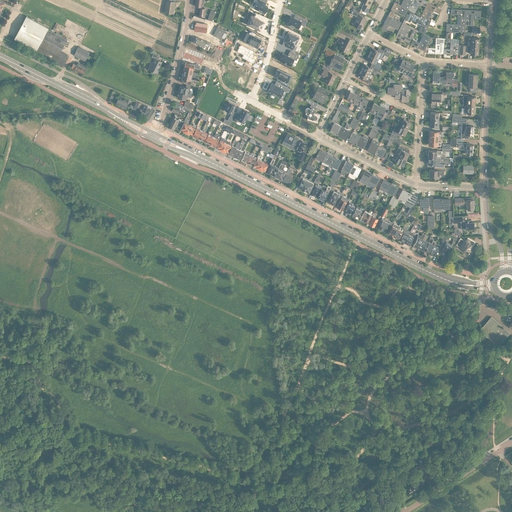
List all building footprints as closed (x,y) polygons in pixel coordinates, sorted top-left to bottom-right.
[(173,9),(174,1),(173,1),(173,0),(166,0),(165,12),(173,13),(174,9),(173,9)] [(258,0),(254,8),(265,13),(268,7),(264,5),(265,3),(259,0),(258,0)] [(315,1),(314,0),(294,0),(291,7),(309,16),(315,1)] [(350,7),(361,13),(363,10),(367,12),(371,5),(370,4),(371,3),(373,0),(372,0),(360,0),(364,2),(361,9),(357,7),(351,4),(350,7)] [(401,5),(407,9),(412,0),(403,0),(401,5)] [(425,7),(428,2),(423,0),(412,0),(407,9),(408,9),(415,13),(419,3),(425,7)] [(404,16),(408,9),(407,9),(401,5),(398,4),(394,2),(388,15),(392,18),(392,17),(395,11),(404,16)] [(425,7),(421,15),(428,19),(432,10),(439,13),(441,9),(428,2),(425,7)] [(353,24),(362,28),(364,24),(363,24),(365,19),(366,19),(362,17),(363,14),(365,15),(353,9),(351,12),(352,13),(352,14),(357,17),(354,24),(353,24)] [(450,14),(457,14),(457,24),(461,24),(461,25),(465,25),(466,10),(451,9),(450,14)] [(481,10),(466,10),(465,25),(473,25),(473,15),(480,15),(481,10)] [(251,16),(247,23),(260,30),(264,22),(254,17),(255,14),(249,11),(247,14),(251,16)] [(418,31),(424,34),(431,20),(428,19),(421,15),(417,14),(416,15),(414,14),(414,13),(410,11),(406,20),(410,22),(411,19),(422,25),(418,31)] [(398,29),(401,22),(392,17),(392,18),(388,15),(381,29),(385,31),(388,25),(398,29)] [(56,60),(55,62),(63,66),(69,55),(61,51),(67,39),(48,29),(44,38),(43,38),(48,28),(26,16),(14,38),(18,40),(56,60)] [(303,26),(306,20),(297,16),(295,19),(290,16),(289,19),(288,19),(286,22),(287,23),(290,25),(289,26),(293,28),(293,27),(297,28),(299,24),(303,26)] [(195,24),(194,30),(206,32),(207,24),(196,23),(196,25),(195,24)] [(395,36),(409,43),(411,39),(405,35),(409,26),(404,24),(402,23),(395,36)] [(445,39),(450,39),(451,38),(451,32),(461,32),(464,32),(465,25),(461,25),(461,24),(457,24),(446,23),(445,39)] [(344,52),(348,54),(351,48),(350,48),(349,48),(352,42),(350,41),(353,35),(339,28),(336,34),(344,38),(342,41),(341,41),(342,42),(339,48),(344,51),(344,52)] [(247,32),(243,40),(257,47),(258,44),(258,45),(259,44),(260,42),(261,39),(259,38),(257,37),(256,37),(255,36),(255,35),(256,33),(250,30),(249,33),(247,32)] [(286,35),(283,40),(288,42),(286,46),(295,50),(296,46),(295,45),(299,37),(288,32),(287,32),(286,32),(285,35),(286,35)] [(424,34),(419,43),(413,39),(410,44),(424,50),(431,37),(424,34)] [(209,45),(210,43),(197,37),(196,39),(195,40),(194,41),(195,42),(195,43),(203,47),(205,43),(209,45)] [(428,52),(443,53),(443,48),(444,38),(436,38),(435,48),(428,47),(428,52)] [(459,39),(451,38),(450,39),(451,39),(450,49),(443,48),(443,53),(458,54),(459,39)] [(471,38),(471,46),(478,46),(479,38),(471,38)] [(240,44),(236,51),(243,54),(241,57),(246,59),(244,62),(251,65),(253,63),(257,55),(253,53),(254,51),(240,44)] [(89,53),(78,46),(73,55),(85,61),(89,53)] [(327,64),(326,67),(330,69),(331,67),(334,68),(335,68),(338,70),(344,59),(340,57),(339,57),(338,57),(339,53),(325,46),(323,50),(332,54),(331,55),(331,56),(332,57),(332,58),(333,58),(331,62),(331,61),(329,65),(327,64)] [(478,54),(478,46),(471,46),(470,54),(478,54)] [(371,48),(369,53),(381,59),(383,54),(388,56),(390,50),(385,48),(384,51),(378,48),(377,51),(371,48)] [(287,55),(282,53),(279,59),(291,65),(294,59),(296,60),(298,55),(289,51),(287,55)] [(153,53),(151,57),(154,58),(152,62),(151,62),(148,69),(149,69),(157,73),(159,69),(158,68),(161,61),(157,59),(159,56),(153,53)] [(371,64),(378,68),(379,69),(381,66),(379,65),(382,60),(381,59),(369,53),(366,58),(372,62),(371,64)] [(397,72),(398,70),(403,72),(408,62),(408,63),(403,60),(403,59),(400,64),(397,63),(393,70),(397,72)] [(83,62),(81,64),(78,62),(76,65),(73,64),(71,68),(74,69),(74,70),(83,74),(87,67),(86,67),(87,65),(83,62)] [(408,62),(403,72),(402,75),(411,79),(414,72),(414,71),(414,72),(411,71),(414,65),(413,65),(408,63),(408,62)] [(379,69),(378,68),(371,64),(370,67),(363,64),(362,66),(361,68),(361,69),(370,74),(372,70),(375,72),(376,70),(378,71),(379,69)] [(335,75),(328,72),(330,69),(326,67),(323,65),(322,68),(324,70),(321,75),(323,76),(324,76),(326,77),(324,81),(331,84),(335,75)] [(279,78),(278,82),(287,86),(289,82),(286,81),(289,74),(277,68),(274,75),(279,78)] [(372,79),(368,77),(370,74),(361,69),(360,70),(359,70),(359,72),(358,74),(363,77),(362,80),(370,84),(372,79)] [(439,83),(442,84),(443,77),(440,76),(440,71),(433,71),(432,81),(439,81),(439,83)] [(446,77),(443,77),(442,84),(445,84),(445,82),(449,82),(449,84),(452,84),(452,79),(453,76),(454,76),(454,72),(446,72),(446,77)] [(476,86),(477,74),(469,74),(468,86),(470,86),(469,92),(475,92),(476,86)] [(192,82),(193,79),(191,79),(182,77),(181,77),(181,80),(181,82),(195,85),(196,82),(192,82)] [(179,91),(187,93),(190,94),(190,88),(191,84),(186,83),(185,86),(180,85),(179,91)] [(275,95),(279,97),(283,90),(286,91),(288,92),(289,88),(280,84),(279,87),(274,85),(271,83),(267,91),(272,94),(275,95)] [(395,94),(394,98),(399,98),(399,96),(401,96),(401,101),(408,101),(408,95),(409,95),(410,89),(406,89),(406,90),(401,90),(401,85),(393,84),(393,87),(388,87),(388,94),(394,95),(394,94),(395,94)] [(322,102),(327,92),(323,90),(324,89),(323,89),(323,90),(322,90),(321,89),(322,88),(319,87),(315,94),(314,94),(312,98),(318,101),(318,100),(322,102)] [(352,102),(356,94),(350,91),(346,99),(352,102)] [(435,93),(431,93),(431,101),(431,102),(431,107),(435,107),(435,101),(440,101),(440,94),(436,93),(435,93)] [(362,97),(356,94),(352,102),(358,105),(362,97)] [(124,97),(120,95),(119,97),(116,104),(125,108),(128,102),(129,100),(124,97),(125,97),(124,97)] [(467,104),(474,105),(475,97),(468,96),(468,95),(463,95),(463,104),(467,104)] [(368,100),(362,97),(358,105),(361,107),(360,108),(363,110),(368,100)] [(311,119),(313,119),(314,119),(315,119),(316,119),(316,118),(317,117),(317,116),(316,115),(315,115),(315,114),(314,114),(315,111),(317,107),(316,106),(317,103),(306,98),(306,99),(306,100),(309,103),(309,108),(308,108),(308,107),(307,107),(307,108),(306,108),(305,108),(305,109),(305,110),(305,111),(306,111),(306,112),(309,113),(309,114),(309,115),(310,115),(309,118),(311,119)] [(189,103),(189,101),(185,100),(184,106),(191,109),(193,104),(189,103)] [(183,109),(185,106),(176,102),(172,110),(175,112),(175,114),(177,115),(179,112),(178,112),(180,110),(182,112),(183,109)] [(375,114),(379,106),(373,102),(369,111),(375,114)] [(236,106),(230,103),(226,111),(232,114),(230,117),(233,118),(236,113),(233,111),(236,106)] [(474,110),(474,105),(467,104),(463,104),(463,107),(464,107),(463,114),(470,114),(470,113),(474,113),(474,112),(475,113),(475,110),(474,110)] [(140,115),(146,118),(151,108),(147,106),(147,108),(144,106),(142,110),(140,109),(138,114),(140,115)] [(385,109),(379,106),(375,114),(374,117),(382,121),(384,117),(387,113),(384,111),(385,109)] [(236,113),(233,120),(236,122),(237,120),(244,124),(250,112),(243,109),(241,111),(241,112),(240,114),(239,115),(236,113)] [(334,122),(330,130),(337,134),(341,126),(342,124),(336,122),(337,120),(339,117),(337,117),(340,111),(337,109),(334,115),(331,121),(334,122)] [(177,126),(181,128),(184,122),(183,121),(179,119),(178,120),(175,119),(177,116),(174,115),(168,126),(174,129),(174,128),(176,129),(177,126)] [(344,127),(341,126),(337,134),(344,137),(348,129),(350,125),(352,127),(356,119),(353,117),(350,125),(346,123),(344,127)] [(472,134),(473,134),(474,127),(472,126),(466,125),(466,123),(465,123),(465,118),(452,117),(452,121),(457,121),(457,123),(462,123),(461,137),(468,138),(468,134),(471,134),(471,135),(472,135),(472,134)] [(398,120),(396,123),(400,125),(407,129),(408,128),(409,129),(410,126),(409,125),(411,123),(408,121),(403,119),(402,121),(398,120)] [(184,122),(181,128),(180,129),(182,130),(183,131),(186,132),(190,124),(187,123),(188,121),(185,120),(184,122)] [(395,126),(391,133),(395,135),(399,137),(401,133),(404,135),(407,129),(400,125),(396,123),(395,126)] [(193,126),(190,124),(186,132),(189,134),(190,134),(192,134),(196,126),(193,124),(193,126)] [(196,128),(192,136),(198,138),(202,131),(196,128)] [(207,133),(202,131),(198,138),(203,141),(207,133)] [(349,140),(356,143),(360,135),(353,132),(349,140)] [(214,135),(214,136),(210,144),(215,147),(219,139),(216,137),(217,135),(215,133),(214,135)] [(292,149),(292,148),(295,143),(292,142),(294,137),(287,133),(284,141),(290,144),(291,144),(289,147),(292,149)] [(208,134),(204,142),(210,144),(214,136),(208,134)] [(367,139),(360,135),(356,143),(363,147),(367,139)] [(292,142),(295,143),(292,148),(294,149),(296,149),(300,151),(297,157),(303,160),(307,153),(304,151),(305,149),(305,148),(305,147),(306,143),(300,140),(301,139),(295,136),(294,137),(292,142)] [(219,148),(218,149),(221,150),(226,140),(227,140),(221,137),(216,147),(219,148)] [(472,145),(469,145),(469,143),(457,143),(457,138),(451,138),(450,146),(466,147),(466,153),(465,153),(465,154),(466,154),(469,154),(471,154),(472,154),(473,145),(472,145)] [(232,143),(226,140),(221,150),(225,152),(225,151),(227,152),(232,143)] [(367,149),(375,153),(379,145),(371,141),(367,149)] [(232,145),(228,154),(234,156),(238,148),(240,144),(240,143),(238,142),(235,147),(232,145)] [(243,145),(240,144),(238,148),(234,156),(239,159),(243,151),(240,150),(243,145)] [(386,148),(379,145),(375,153),(382,156),(386,148)] [(398,148),(401,150),(398,156),(406,159),(409,153),(407,152),(408,150),(399,145),(398,148)] [(279,153),(281,149),(277,146),(272,154),(277,157),(279,153)] [(322,161),(326,153),(321,150),(321,151),(319,150),(319,149),(315,157),(316,157),(318,158),(317,158),(318,158),(322,161)] [(402,166),(406,159),(398,156),(388,150),(384,157),(387,159),(389,154),(397,158),(395,162),(402,166)] [(245,152),(241,160),(247,163),(250,155),(245,152)] [(328,167),(329,164),(333,157),(333,156),(333,157),(328,154),(326,153),(322,161),(321,163),(328,167)] [(256,158),(250,155),(247,163),(252,166),(256,158)] [(333,157),(329,164),(328,167),(335,170),(337,168),(341,160),(340,160),(335,158),(333,157),(334,157),(333,157)] [(434,164),(434,167),(444,167),(444,164),(440,164),(440,157),(436,157),(428,157),(427,163),(434,164)] [(258,169),(262,161),(257,158),(253,165),(256,166),(255,167),(256,167),(256,168),(258,169)] [(270,174),(270,173),(271,174),(275,166),(272,165),(274,160),(272,158),(266,171),(267,172),(267,173),(268,173),(269,174),(270,174)] [(275,176),(276,176),(283,163),(284,161),(282,160),(278,168),(275,166),(272,174),(272,175),(274,176),(275,176)] [(283,163),(276,176),(278,177),(278,178),(280,179),(281,179),(285,171),(282,170),(287,161),(284,160),(284,161),(283,163)] [(268,164),(262,161),(258,169),(262,170),(264,171),(268,164)] [(340,174),(343,175),(345,170),(349,172),(353,164),(346,161),(342,169),(341,171),(340,174)] [(349,172),(347,176),(354,180),(356,176),(360,168),(353,164),(349,172)] [(463,172),(472,172),(472,165),(463,164),(463,165),(461,165),(461,164),(459,164),(459,165),(455,170),(459,172),(461,168),(463,169),(463,172)] [(443,174),(444,170),(444,167),(434,167),(434,170),(429,169),(428,177),(434,177),(434,178),(439,178),(439,174),(443,174)] [(361,178),(359,181),(366,185),(372,174),(365,170),(361,178)] [(282,179),(289,183),(290,181),(291,179),(292,176),(286,173),(282,179)] [(372,174),(366,185),(374,188),(375,185),(379,177),(372,174)] [(303,189),(303,190),(308,180),(309,179),(301,175),(297,183),(300,184),(298,187),(301,188),(300,188),(301,188),(300,189),(301,189),(302,190),(303,190),(303,189)] [(308,180),(303,190),(304,190),(304,191),(305,192),(306,191),(307,191),(309,192),(313,183),(310,182),(311,180),(309,179),(308,180)] [(380,188),(379,189),(386,193),(387,191),(391,183),(383,180),(379,188),(380,188)] [(391,183),(387,191),(388,192),(394,195),(395,192),(398,187),(391,183)] [(318,184),(317,185),(315,184),(311,193),(313,195),(313,196),(315,196),(316,196),(321,186),(318,184)] [(320,199),(324,200),(329,190),(331,187),(330,186),(327,185),(327,187),(323,185),(317,197),(318,198),(319,199),(320,199)] [(398,197),(405,201),(409,193),(402,189),(398,197)] [(333,205),(337,198),(338,198),(341,192),(337,190),(336,192),(333,191),(328,201),(330,202),(330,203),(330,204),(332,205),(333,205)] [(343,193),(341,192),(338,198),(340,199),(336,206),(342,209),(347,199),(344,197),(343,198),(341,197),(343,193)] [(409,193),(405,201),(404,203),(411,207),(417,196),(414,195),(415,194),(410,192),(410,193),(409,193)] [(428,206),(429,198),(420,198),(419,206),(423,206),(423,212),(428,212),(428,206)] [(466,199),(466,198),(454,198),(454,204),(466,204),(467,209),(473,209),(473,208),(474,208),(474,205),(473,205),(473,203),(474,203),(474,201),(473,201),(473,199),(472,199),(472,198),(469,198),(469,199),(466,199)] [(441,211),(441,208),(442,199),(433,199),(433,210),(441,211)] [(450,199),(442,199),(441,208),(449,208),(450,199)] [(349,214),(351,213),(355,206),(351,204),(352,203),(349,202),(345,210),(347,211),(347,212),(347,213),(349,214)] [(357,205),(352,215),(357,218),(361,210),(359,209),(360,207),(357,205)] [(406,216),(406,217),(409,219),(409,218),(410,215),(413,211),(409,209),(407,213),(401,210),(399,213),(406,216)] [(371,215),(372,215),(373,212),(370,210),(369,213),(364,210),(363,213),(360,219),(364,221),(364,222),(366,222),(367,222),(367,223),(371,215)] [(371,224),(371,225),(373,226),(374,226),(378,219),(375,217),(377,214),(373,212),(372,215),(373,215),(369,223),(371,224)] [(469,228),(474,228),(474,222),(471,222),(471,219),(464,220),(462,220),(462,216),(452,217),(452,222),(460,221),(461,229),(465,229),(466,229),(469,229),(469,228)] [(384,231),(386,226),(389,228),(392,223),(385,219),(385,220),(382,218),(380,222),(381,222),(378,228),(381,229),(380,230),(383,231),(383,230),(384,231)] [(393,235),(399,226),(394,223),(388,233),(390,234),(391,235),(392,235),(393,235)] [(402,227),(399,226),(393,235),(394,236),(393,236),(396,238),(396,237),(398,238),(403,229),(404,230),(405,228),(406,226),(404,225),(403,227),(402,227)] [(399,239),(404,242),(408,234),(410,231),(405,228),(404,230),(399,239)] [(410,231),(408,234),(404,242),(409,244),(415,235),(414,234),(410,231)] [(416,248),(417,246),(418,247),(425,234),(422,233),(421,236),(418,235),(412,246),(416,248)] [(427,236),(425,234),(418,247),(423,249),(428,241),(425,240),(427,236)] [(459,247),(463,249),(462,249),(466,252),(467,253),(468,253),(469,253),(469,252),(470,252),(470,251),(469,251),(473,244),(474,242),(470,239),(469,240),(467,239),(466,240),(464,238),(463,239),(460,237),(456,244),(456,245),(459,246),(459,247)] [(424,250),(429,252),(433,244),(434,242),(435,241),(432,240),(431,243),(428,242),(424,250)] [(434,242),(433,244),(429,252),(434,255),(437,250),(438,250),(440,245),(434,242)] [(445,243),(440,251),(444,253),(445,253),(446,251),(448,252),(451,247),(452,247),(455,243),(453,242),(452,242),(451,245),(449,244),(448,245),(445,243)] [(498,345),(505,338),(509,332),(505,329),(504,330),(502,328),(503,327),(503,326),(502,326),(491,317),(482,327),(496,339),(494,342),(498,345)] [(419,480),(407,487),(411,492),(418,487),(417,485),(426,479),(420,471),(415,475),(419,480)]
